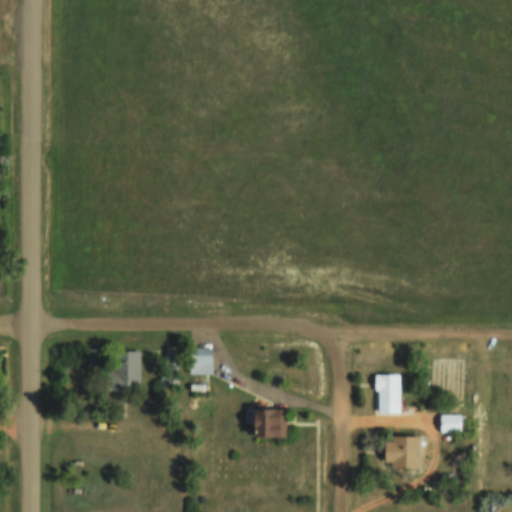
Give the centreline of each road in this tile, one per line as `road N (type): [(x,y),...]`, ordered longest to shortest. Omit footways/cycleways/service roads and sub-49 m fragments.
road 1 (tertiary): [(29,0),(27,330)]
road 2 (residential): [(27,330),(339,331)]
road 3 (tertiary): [(27,330),(27,511)]
road 4 (residential): [(339,331),(340,511)]
